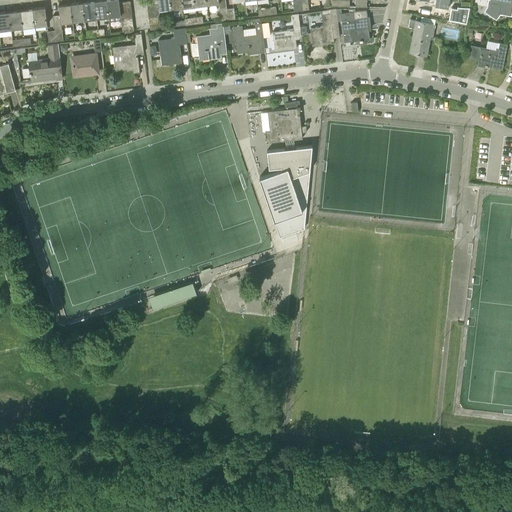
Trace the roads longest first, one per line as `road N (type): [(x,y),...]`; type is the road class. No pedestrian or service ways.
road 1 (residential): [(0,121),(41,110),(381,75)]
road 2 (residential): [(381,75),(511,106)]
